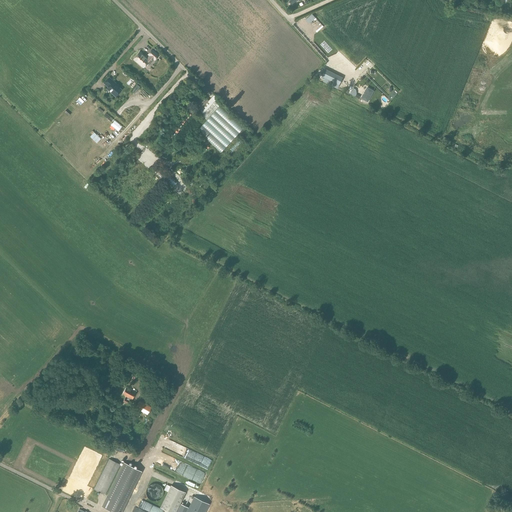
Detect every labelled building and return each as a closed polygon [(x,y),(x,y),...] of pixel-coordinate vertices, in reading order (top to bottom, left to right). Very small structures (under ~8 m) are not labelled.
[(312,18),(303,24),(305,27),(313,21),(312,18)] [(353,41),(337,58),(354,75),(370,57),(353,41)] [(152,58),(155,60),(158,56),(152,50),(148,54),(150,56),(147,59),(142,55),(142,54),(140,52),(138,53),(138,54),(134,59),(135,60),(136,61),(137,61),(144,67),(149,61),(152,58)] [(343,78),(325,69),(321,75),(340,85),(343,78)] [(109,87),(108,88),(116,96),(121,90),(117,86),(118,85),(109,78),(105,83),(109,87)] [(373,90),(367,87),(362,98),(368,101),(373,90)] [(198,112),(207,120),(219,106),(211,98),(209,100),(203,95),(193,108),(198,113),(198,112)] [(77,97),(43,139),(54,148),(66,134),(69,136),(92,108),(77,97)] [(220,153),(243,127),(219,106),(197,131),(220,153)] [(111,122),(113,119),(106,113),(104,116),(111,122)] [(122,126),(114,120),(110,125),(118,131),(120,129),(122,126)] [(59,153),(71,163),(74,159),(76,161),(83,153),(81,151),(96,134),(84,124),(59,153)] [(113,139),(106,133),(102,138),(109,144),(113,139)] [(229,157),(242,142),(239,139),(226,154),(229,157)] [(194,159),(205,143),(202,140),(190,156),(194,159)] [(158,165),(153,171),(172,188),(177,182),(168,174),(158,165)] [(129,375),(133,367),(126,363),(124,368),(125,369),(124,372),(129,375)] [(142,382),(147,373),(142,371),(137,379),(142,382)] [(132,399),(136,392),(126,387),(122,394),(128,397),(127,399),(125,398),(123,401),(128,404),(130,401),(129,400),(130,399),(132,399)] [(147,415),(151,407),(139,401),(135,408),(147,415)] [(106,411),(109,405),(104,402),(101,408),(106,411)] [(94,453),(83,485),(89,487),(101,456),(94,453)] [(105,495),(120,464),(109,459),(94,489),(105,495)] [(113,511),(119,511),(140,470),(124,463),(103,507),(113,511)] [(143,497),(155,501),(157,494),(159,495),(162,488),(148,484),(143,497)] [(170,511),(179,511),(188,493),(171,485),(160,507),(170,511)] [(205,511),(209,504),(195,497),(187,511),(205,511)]
